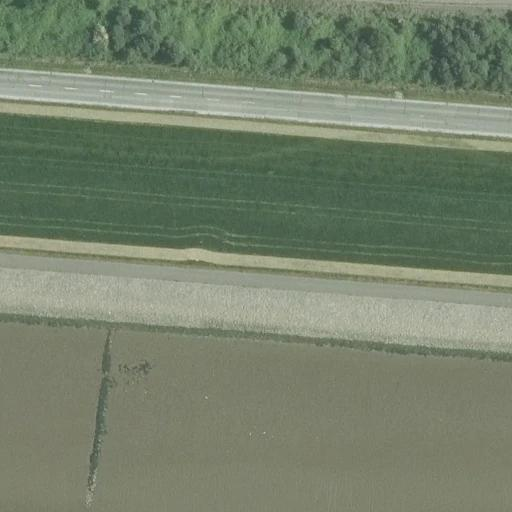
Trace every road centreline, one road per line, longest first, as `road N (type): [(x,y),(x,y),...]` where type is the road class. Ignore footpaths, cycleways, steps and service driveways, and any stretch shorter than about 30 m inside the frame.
road 1 (tertiary): [(511,124),(0,84)]
road 2 (track): [(511,305),(0,265)]
